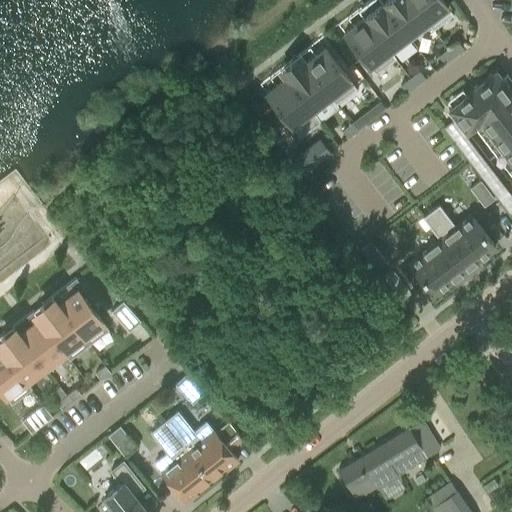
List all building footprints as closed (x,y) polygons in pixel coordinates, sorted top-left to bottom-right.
[(384,0),(381,2),(410,40),(429,26),(431,30),(432,29),(409,0),(384,0)] [(409,0),(432,29),(452,14),(441,0),(409,0)] [(362,17),(394,59),(395,58),(392,54),(410,40),(381,2),(362,17)] [(343,33),(374,74),(394,59),(362,17),(361,18),(362,19),(343,33)] [(457,42),(447,49),(453,57),(463,49),(457,42)] [(304,61),(303,62),(334,102),(354,87),(324,48),(305,62),(304,61)] [(438,56),(444,64),(453,57),(447,49),(438,56)] [(284,76),(319,122),(320,121),(311,110),(329,97),(335,104),(303,62),(284,76)] [(419,71),(409,78),(415,86),(425,79),(419,71)] [(448,109),(465,131),(479,121),(511,164),(511,188),(510,190),(511,192),(511,92),(495,71),(467,92),(468,93),(448,109)] [(299,137),(319,122),(284,76),(284,77),(284,78),(265,93),(299,137)] [(399,85),(405,93),(415,86),(409,78),(399,85)] [(360,116),(350,123),(356,131),(366,124),(360,116)] [(442,127),(448,134),(456,128),(450,121),(442,127)] [(341,130),(347,138),(356,131),(350,123),(341,130)] [(456,128),(448,134),(453,142),(461,135),(456,128)] [(461,135),(453,142),(459,149),(467,143),(461,135)] [(320,139),(291,160),(301,173),(318,160),(328,153),(330,151),(320,139)] [(467,143),(459,149),(464,156),(472,150),(467,143)] [(472,150),(464,156),(470,163),(478,157),(472,150)] [(478,157),(470,163),(475,170),(483,164),(478,157)] [(483,164),(475,170),(481,177),(489,171),(483,164)] [(489,171),(481,177),(486,185),(494,179),(489,171)] [(494,179),(486,185),(492,192),(500,186),(494,179)] [(469,187),(483,206),(493,198),(479,180),(469,187)] [(500,186),(492,192),(497,199),(505,193),(500,186)] [(505,193),(497,199),(503,206),(511,200),(505,193)] [(511,201),(511,200),(503,206),(509,213),(511,210),(511,201)] [(438,205),(422,217),(439,239),(464,271),(475,262),(495,247),(470,215),(455,227),(438,205)] [(439,240),(409,263),(433,295),(452,280),(464,271),(439,239),(422,217),(421,217),(439,240)] [(360,249),(373,267),(384,259),(370,241),(360,249)] [(77,289),(57,304),(88,344),(108,329),(93,310),(77,289)] [(122,301),(110,311),(128,331),(139,321),(122,301)] [(57,304),(38,318),(69,359),(88,345),(88,344),(57,304)] [(38,318),(18,334),(47,371),(66,357),(68,359),(69,359),(38,318)] [(47,371),(18,334),(0,347),(0,349),(30,389),(31,388),(25,381),(43,367),(47,372),(47,371)] [(0,349),(0,390),(10,404),(30,389),(0,349)] [(99,379),(109,372),(104,366),(94,373),(99,379)] [(203,393),(185,373),(174,383),(191,403),(203,393)] [(75,388),(65,395),(70,402),(80,394),(75,388)] [(70,402),(65,395),(56,403),(61,409),(70,402)] [(42,404),(21,420),(30,432),(51,416),(42,404)] [(176,412),(163,422),(209,479),(235,458),(228,450),(242,438),(226,420),(212,432),(205,422),(192,432),(176,412)] [(420,417),(336,468),(354,497),(372,486),(374,485),(377,488),(396,476),(394,473),(437,446),(420,417)] [(183,499),(209,479),(163,422),(150,432),(167,452),(154,462),(162,471),(161,472),(183,499)] [(119,425),(107,435),(123,456),(135,446),(119,425)] [(143,487),(122,460),(110,470),(120,483),(103,497),(114,510),(111,511),(145,511),(133,496),(143,487)] [(469,511),(449,482),(424,498),(433,511),(469,511)]
